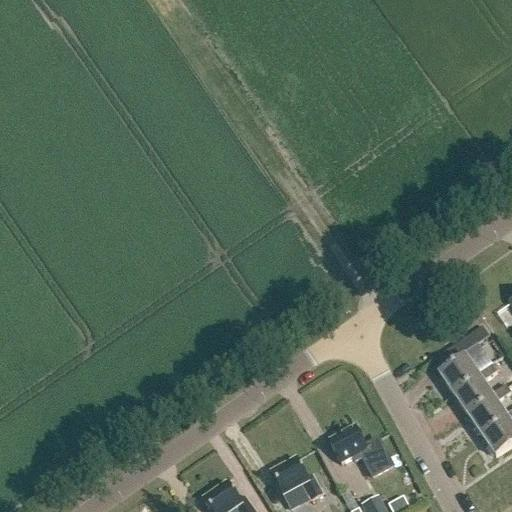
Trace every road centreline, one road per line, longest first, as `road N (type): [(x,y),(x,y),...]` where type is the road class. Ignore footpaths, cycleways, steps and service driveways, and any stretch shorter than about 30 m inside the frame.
road 1 (residential): [(90,511),(357,327)]
road 2 (residential): [(455,511),(357,327)]
road 3 (residential): [(357,327),(511,219)]
